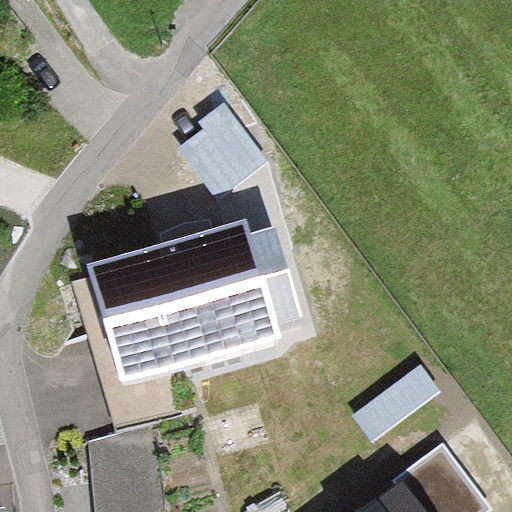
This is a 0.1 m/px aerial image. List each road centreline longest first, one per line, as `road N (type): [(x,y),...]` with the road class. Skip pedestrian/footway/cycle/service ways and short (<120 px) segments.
road 1 (residential): [(223,0),(66,206),(0,315)]
road 2 (residential): [(0,343),(40,511)]
